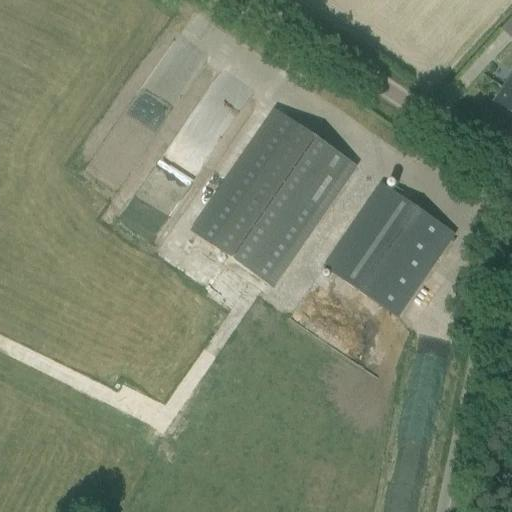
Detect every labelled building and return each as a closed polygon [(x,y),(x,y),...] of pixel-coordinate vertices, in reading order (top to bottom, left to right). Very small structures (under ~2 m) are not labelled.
[(511,19),(501,32),(511,42),(511,19)] [(511,116),(511,77),(494,104),(511,116)] [(274,112),(190,233),(273,291),(357,169),(274,112)] [(324,270),(396,320),(454,236),(382,186),(324,270)] [(437,365),(453,366),(455,342),(440,341),(437,365)]
